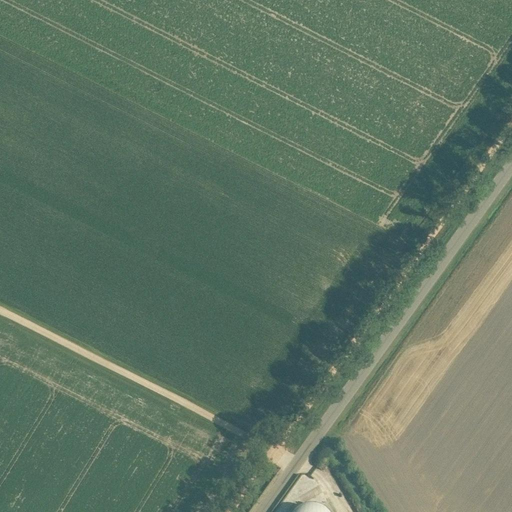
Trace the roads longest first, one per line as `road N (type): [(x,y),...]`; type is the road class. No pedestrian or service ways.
road 1 (track): [(511,122),(231,511)]
road 2 (track): [(276,450),(0,310)]
